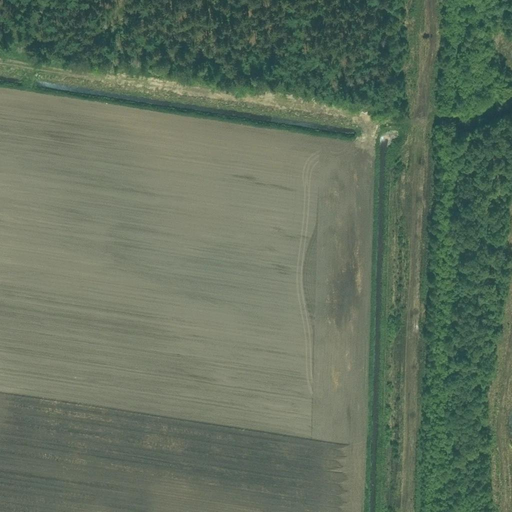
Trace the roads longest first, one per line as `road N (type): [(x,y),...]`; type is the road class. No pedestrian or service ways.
road 1 (track): [(0,64),(420,126),(511,96)]
road 2 (track): [(425,0),(407,511)]
